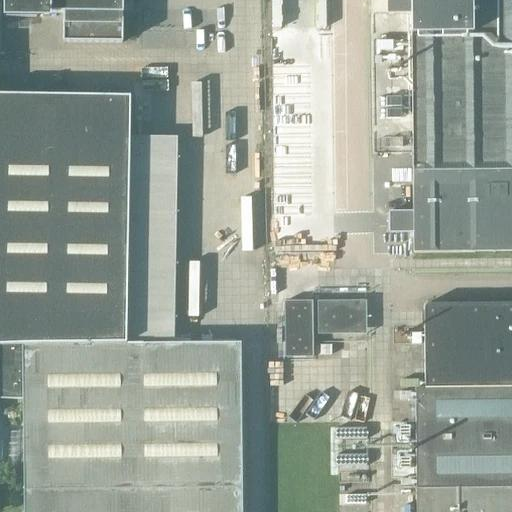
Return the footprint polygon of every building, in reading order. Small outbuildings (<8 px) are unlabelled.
[(5,0),(5,17),(37,18),(37,14),(63,14),(63,43),(122,44),(122,0),(5,0)] [(412,213),(403,213),(388,213),(388,234),(412,234),(412,254),(511,252),(511,0),(385,0),(386,15),(410,15),(411,113),(412,213)] [(0,399),(24,400),(23,347),(128,346),(131,97),(0,95),(0,399)] [(286,358),(313,358),(313,301),(286,301),(286,358)] [(365,303),(318,303),(319,336),(366,336),(365,303)] [(511,511),(511,305),(424,306),(425,388),(414,388),(414,511),(511,511)] [(243,511),(242,345),(128,346),(23,347),(24,400),(24,511),(243,511)]
